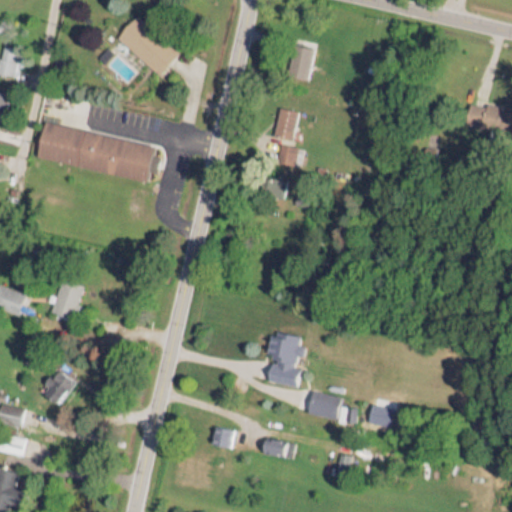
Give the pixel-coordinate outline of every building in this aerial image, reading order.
[(119,39),(160,77),(180,55),(139,18),(119,39)] [(295,49),(312,53),(306,82),(289,78),(295,49)] [(500,101),(467,95),(463,118),(496,124),(500,101)] [(273,137),(292,141),(298,114),(280,109),(273,137)] [(46,123),(38,159),(146,184),(154,148),(46,123)] [(281,146),(277,163),(294,167),(297,150),(281,146)] [(270,180),(268,199),(284,201),(287,182),(270,180)] [(0,306),(32,306),(32,284),(0,284),(0,306)] [(301,330),(271,325),(263,372),(293,377),(301,330)] [(69,369),(50,363),(43,390),(61,396),(69,369)] [(307,404),(334,411),(340,390),(313,383),(307,404)] [(0,418),(20,418),(20,398),(0,398),(0,418)] [(211,436),(228,439),(230,422),(213,419),(211,436)] [(0,446),(21,446),(21,428),(0,428),(0,446)] [(0,491),(13,491),(13,463),(0,463),(0,491)]
